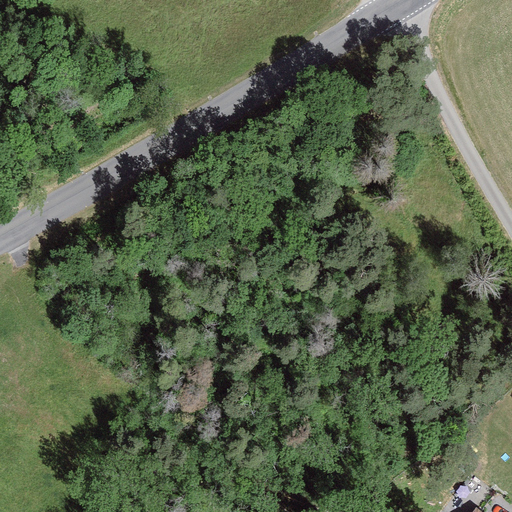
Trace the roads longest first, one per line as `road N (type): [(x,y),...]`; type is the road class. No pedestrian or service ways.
road 1 (tertiary): [(400,4),(0,243)]
road 2 (unclassified): [(400,4),(460,137),(511,223)]
